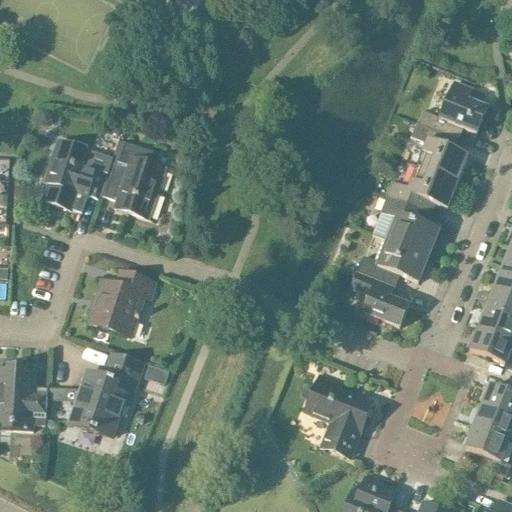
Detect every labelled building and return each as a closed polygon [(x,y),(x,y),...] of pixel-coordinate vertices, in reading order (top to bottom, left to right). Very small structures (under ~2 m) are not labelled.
[(476,137),(487,111),(467,104),(472,93),(454,85),(440,121),(421,114),(416,126),(454,141),(458,130),(476,137)] [(468,160),(449,152),(454,141),(416,126),(410,141),(426,147),(417,169),(457,185),(468,160)] [(147,224),(165,172),(148,167),(152,156),(118,144),(108,176),(100,200),(116,205),(114,212),(147,224)] [(98,204),(100,200),(108,176),(96,172),(95,173),(86,170),(91,157),(58,146),(44,187),(49,188),(43,206),(71,216),(71,214),(81,217),(87,200),(98,204)] [(447,212),(457,185),(417,169),(408,192),(393,186),(387,200),(424,215),(429,204),(447,212)] [(439,233),(420,226),(424,215),(387,200),(372,237),(388,243),(423,258),(428,260),(439,233)] [(418,272),(423,258),(388,243),(379,265),(364,259),(358,275),(395,290),(399,278),(417,286),(422,274),(418,272)] [(511,250),(511,251),(503,271),(511,274),(511,250)] [(511,274),(503,271),(495,291),(511,298),(511,274)] [(409,308),(390,301),(395,290),(358,275),(351,291),(370,299),(363,316),(400,330),(409,308)] [(137,318),(143,300),(149,302),(154,287),(120,276),(115,290),(102,286),(88,328),(129,342),(135,323),(138,324),(140,319),(137,318)] [(511,321),(511,298),(495,291),(487,312),(511,321)] [(511,321),(487,312),(479,332),(511,345),(511,321)] [(504,367),(511,348),(511,345),(479,332),(470,354),(504,367)] [(111,441),(128,392),(133,394),(141,370),(112,360),(104,383),(87,377),(70,427),(72,428),(72,426),(92,433),(91,434),(97,436),(98,435),(110,439),(110,441),(111,441)] [(44,431),(47,392),(36,391),(37,371),(0,369),(0,433),(32,435),(33,430),(44,431)] [(349,460),(369,406),(335,393),(336,389),(337,389),(337,388),(320,381),(307,414),(333,424),(323,450),(349,460)] [(511,421),(511,389),(510,396),(490,389),(482,410),(511,421)] [(511,421),(482,410),(474,431),(508,444),(511,433),(511,421)] [(500,465),(508,444),(474,431),(465,452),(484,459),(480,471),(506,481),(510,469),(500,465)] [(388,511),(396,495),(364,482),(358,497),(352,495),(345,511),(388,511)] [(511,511),(511,507),(500,502),(495,511),(511,511)]
